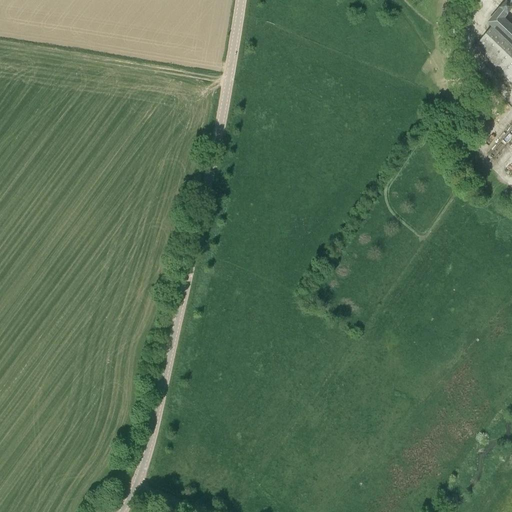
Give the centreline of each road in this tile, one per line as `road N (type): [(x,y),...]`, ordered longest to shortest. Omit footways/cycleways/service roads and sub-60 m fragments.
road 1 (tertiary): [(135,485),(213,155),(240,0)]
road 2 (track): [(227,81),(0,44)]
